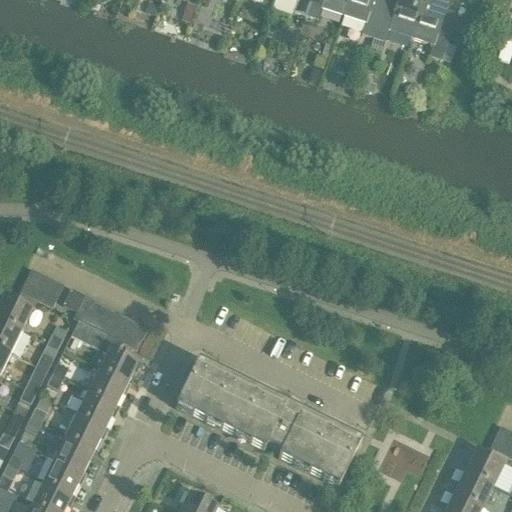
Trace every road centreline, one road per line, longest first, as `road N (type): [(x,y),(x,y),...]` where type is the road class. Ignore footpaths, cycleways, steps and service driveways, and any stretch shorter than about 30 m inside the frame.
road 1 (residential): [(360,423),(186,333),(134,441)]
road 2 (residential): [(134,441),(278,511)]
